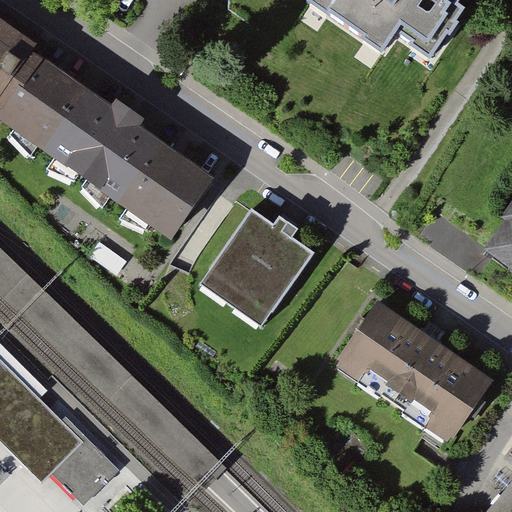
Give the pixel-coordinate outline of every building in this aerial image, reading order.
[(311,0),(303,12),(333,33),(335,29),(361,47),(359,49),(385,67),(389,62),(393,65),(406,47),(433,66),(440,55),(446,59),(463,36),(455,31),(465,17),(460,13),(469,0),(311,0)] [(217,175),(0,22),(0,124),(169,243),(217,175)] [(511,196),(480,245),(511,265),(511,196)] [(275,227),(251,210),(194,291),(257,334),(313,255),(293,241),(299,233),(280,220),(275,227)] [(28,279),(0,251),(0,295),(5,301),(207,493),(218,482),(228,472),(149,396),(28,279)] [(500,385),(375,301),(334,363),(458,446),(500,385)] [(0,348),(0,363),(46,409),(54,401),(0,348)] [(53,416),(46,409),(0,363),(0,447),(4,451),(30,477),(41,488),(52,477),(83,446),(62,425),(60,423),(53,416)] [(62,425),(83,446),(52,477),(85,510),(121,474),(66,419),(62,425)] [(511,511),(511,483),(487,511),(511,511)]
